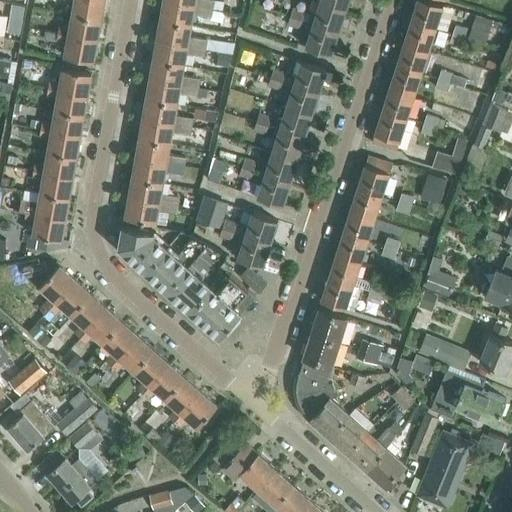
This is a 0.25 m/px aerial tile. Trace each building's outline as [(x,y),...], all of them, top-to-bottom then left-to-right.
[(72,13),(101,18),(104,0),(72,0),(74,0),(72,13)] [(167,0),(162,0),(160,19),(191,24),(193,13),(211,17),(213,8),(167,0)] [(167,0),(213,8),(213,6),(214,0),(167,0)] [(218,0),(214,0),(213,8),(223,9),(224,1),(218,0)] [(345,9),(320,0),(316,13),(312,12),(309,21),(338,31),(345,9)] [(320,0),(345,9),(347,0),(320,0)] [(417,0),(410,22),(435,30),(443,5),(426,0),(417,0)] [(12,3),(10,15),(23,17),(25,5),(12,3)] [(290,15),(302,19),(304,11),(292,7),(290,15)] [(211,17),(211,20),(223,22),(225,12),(213,9),(211,17)] [(59,25),(58,31),(57,32),(97,39),(101,18),(72,13),(69,27),(59,25)] [(302,19),(290,15),(287,25),(299,29),(302,19)] [(159,24),(156,39),(206,48),(219,50),(232,52),(234,43),(233,43),(189,35),(190,30),(191,24),(160,19),(159,24)] [(338,31),(309,21),(305,31),(310,33),(306,46),(330,54),(338,31)] [(403,46),(427,54),(435,30),(410,22),(403,46)] [(455,24),(452,33),(465,37),(468,28),(455,24)] [(471,26),(468,38),(485,44),(489,32),(471,26)] [(46,30),(44,38),(56,40),(56,39),(57,32),(46,30)] [(97,39),(57,32),(56,39),(67,41),(65,56),(93,61),(97,39)] [(450,41),(450,42),(462,46),(463,45),(465,37),(452,33),(450,41)] [(154,52),(153,57),(184,63),(185,57),(186,52),(205,56),(206,48),(156,39),(154,52)] [(395,69),(420,77),(427,54),(403,46),(395,69)] [(220,51),(217,64),(228,67),(229,65),(231,54),(220,51)] [(0,74),(9,77),(14,77),(17,61),(12,60),(0,57),(0,74)] [(153,57),(149,78),(199,86),(200,78),(193,76),(182,74),(184,63),(153,57)] [(488,59),(486,65),(495,68),(497,61),(488,59)] [(288,82),(318,92),(326,69),(301,61),(297,74),(291,73),(288,82)] [(49,79),(48,87),(87,94),(91,72),(62,67),(60,81),(49,79)] [(270,77),(282,80),(285,72),(273,68),(270,77)] [(387,93),(412,101),(420,77),(395,69),(387,93)] [(441,70),(438,78),(458,85),(461,76),(441,70)] [(282,80),(270,77),(267,86),(279,89),(282,80)] [(149,79),(146,98),(177,103),(179,92),(197,95),(206,97),(208,88),(199,86),(149,78),(149,79)] [(455,93),(458,85),(438,78),(435,86),(455,93)] [(0,80),(0,97),(9,99),(12,83),(0,80)] [(279,103),(287,106),(286,106),(311,114),(318,92),(288,82),(285,92),(283,92),(279,103)] [(57,96),(55,109),(84,114),(87,94),(48,87),(46,94),(57,96)] [(491,98),(511,107),(511,93),(497,87),(491,98)] [(380,117),(404,125),(412,101),(387,93),(380,117)] [(144,106),(142,117),(192,126),(193,117),(175,114),(175,112),(177,103),(146,98),(144,106)] [(468,114),(478,117),(483,103),(473,100),(468,114)] [(486,124),(499,128),(507,108),(494,103),(486,124)] [(277,118),(274,127),(304,137),(311,114),(286,106),(282,119),(277,118)] [(40,128),(80,135),(84,114),(55,109),(53,122),(42,120),(40,128)] [(206,109),(204,119),(215,121),(217,111),(206,109)] [(256,121),(268,125),(271,116),(259,112),(256,121)] [(424,122),(433,125),(443,128),(446,120),(439,118),(426,113),(424,122)] [(139,133),(139,137),(170,142),(170,139),(172,131),(190,134),(192,126),(142,117),(139,133)] [(404,125),(380,117),(372,141),(396,149),(404,125)] [(268,125),(256,121),(253,130),(265,134),(268,125)] [(433,125),(424,122),(421,130),(431,133),(433,125)] [(475,143),(484,147),(491,128),(482,124),(475,143)] [(276,139),(272,151),(297,159),(304,137),(274,127),(271,137),(276,139)] [(47,151),(76,156),(80,135),(40,128),(39,135),(50,137),(47,151)] [(433,165),(454,172),(467,145),(469,139),(458,136),(452,155),(437,150),(433,165)] [(139,137),(135,156),(185,164),(186,156),(168,153),(170,142),(139,137)] [(473,143),(468,156),(483,163),(487,153),(484,147),(475,143),(473,143)] [(33,169),(73,176),(76,156),(47,151),(45,164),(34,162),(33,169)] [(264,162),(260,172),(290,181),(297,159),(272,151),(268,164),(264,162)] [(360,179),(385,187),(392,163),(368,155),(360,179)] [(134,161),(132,176),(163,182),(165,171),(182,174),(181,180),(200,184),(201,180),(202,173),(202,170),(185,166),(185,164),(135,156),(134,161)] [(242,166),(253,170),(256,161),(244,157),(242,166)] [(226,161),(214,158),(207,179),(221,183),(223,178),(221,178),(226,161)] [(253,170),(242,166),(239,175),(250,179),(253,170)] [(40,192),(69,197),(73,176),(33,169),(32,177),(43,179),(40,192)] [(458,180),(471,184),(473,176),(461,171),(458,179),(458,180)] [(261,184),(257,196),(282,204),(290,181),(260,172),(257,182),(261,184)] [(435,175),(428,199),(429,199),(440,202),(447,179),(435,175)] [(2,176),(0,185),(8,186),(10,177),(2,176)] [(130,187),(128,196),(178,204),(179,196),(161,193),(163,182),(132,176),(130,187)] [(385,187),(360,179),(352,203),(377,211),(385,187)] [(0,206),(9,208),(5,204),(4,201),(4,197),(5,193),(7,192),(11,190),(12,188),(0,185),(0,206)] [(20,210),(25,211),(65,218),(69,197),(40,192),(38,204),(33,203),(34,201),(22,199),(20,210)] [(401,192),(398,201),(411,205),(413,196),(401,192)] [(128,196),(125,216),(156,221),(158,210),(181,214),(191,216),(194,207),(193,207),(189,206),(178,204),(128,196)] [(204,196),(197,218),(219,226),(227,203),(204,196)] [(398,201),(396,209),(408,213),(411,205),(398,201)] [(377,211),(352,203),(344,227),(369,235),(377,211)] [(65,218),(25,211),(24,218),(35,220),(33,234),(61,239),(65,218)] [(237,232),(270,243),(278,220),(253,211),(249,224),(241,222),(237,232)] [(376,229),(390,233),(393,221),(379,217),(376,229)] [(225,218),(222,227),(234,231),(237,222),(225,218)] [(146,270),(166,246),(154,235),(154,231),(124,225),(119,247),(146,270)] [(234,231),(222,227),(219,236),(231,240),(234,231)] [(369,235),(344,227),(337,251),(361,259),(369,235)] [(498,245),(502,235),(489,229),(485,240),(498,245)] [(270,243),(237,232),(234,242),(242,244),(238,258),(263,265),(270,243)] [(166,246),(146,270),(167,289),(206,243),(191,236),(185,244),(176,255),(166,246)] [(387,237),(384,246),(397,250),(400,241),(387,237)] [(206,243),(167,289),(191,310),(212,287),(211,286),(215,282),(218,286),(230,273),(220,264),(228,254),(206,243)] [(384,246),(382,254),(394,258),(397,250),(384,246)] [(361,259),(337,251),(329,275),(354,283),(361,259)] [(432,255),(427,272),(429,273),(425,286),(449,295),(455,276),(438,270),(442,258),(432,255)] [(511,256),(508,255),(501,271),(496,269),(485,296),(501,302),(501,304),(511,308),(511,256)] [(44,261),(22,267),(25,277),(47,272),(44,261)] [(50,296),(43,304),(39,308),(45,313),(49,309),(75,279),(59,264),(40,286),(50,296)] [(258,292),(266,283),(249,267),(241,276),(258,292)] [(212,287),(191,310),(219,336),(240,312),(233,306),(248,289),(230,273),(218,286),(215,282),(211,286),(212,287)] [(354,283),(329,275),(321,299),(346,307),(354,283)] [(75,279),(49,309),(54,314),(61,306),(72,315),(91,293),(75,279)] [(372,282),(369,290),(383,294),(385,286),(372,282)] [(367,298),(381,303),(383,294),(369,290),(367,298)] [(423,290),(418,306),(430,310),(435,294),(423,290)] [(91,293),(72,315),(81,324),(74,332),(80,337),(107,307),(91,293)] [(107,307),(80,337),(86,342),(93,334),(103,343),(122,321),(107,307)] [(311,332),(340,341),(348,317),(319,308),(311,332)] [(122,321),(103,343),(113,352),(106,360),(105,360),(100,366),(106,371),(111,365),(138,335),(122,321)] [(511,359),(511,342),(503,339),(507,329),(496,324),(492,334),(490,333),(478,363),(506,374),(511,359)] [(43,330),(36,338),(44,345),(51,338),(43,330)] [(340,341),(311,332),(303,356),(332,365),(340,341)] [(419,350),(463,368),(470,351),(466,350),(426,333),(419,350)] [(138,335),(111,365),(117,370),(124,362),(134,371),(154,349),(138,335)] [(363,337),(359,347),(380,354),(383,344),(363,337)] [(0,385),(0,361),(9,353),(0,342),(0,394),(5,391),(0,385)] [(359,347),(356,357),(377,363),(380,354),(359,347)] [(154,349),(134,371),(145,380),(138,388),(143,393),(169,363),(154,349)] [(74,356),(66,365),(76,373),(83,364),(74,356)] [(332,365),(303,356),(304,357),(298,376),(298,375),(295,384),(296,390),(296,397),(301,408),(310,418),(310,417),(312,418),(331,396),(335,392),(333,383),(327,381),(332,365)] [(395,370),(410,386),(413,377),(409,372),(413,359),(400,356),(395,370)] [(39,377),(27,362),(9,378),(21,393),(39,377)] [(156,390),(165,399),(185,377),(169,363),(143,393),(149,398),(156,390)] [(498,421),(507,399),(482,389),(485,380),(448,365),(431,407),(455,417),(460,405),(498,421)] [(364,386),(366,376),(352,371),(349,381),(364,386)] [(95,372),(87,381),(93,386),(101,377),(95,372)] [(174,421),(201,391),(185,377),(165,399),(176,408),(169,416),(174,421)] [(391,394),(404,408),(414,398),(401,385),(391,394)] [(25,391),(10,405),(16,412),(32,399),(25,391)] [(201,391),(174,421),(180,426),(188,418),(198,427),(217,405),(201,391)] [(331,396),(312,418),(311,419),(329,436),(350,413),(331,396)] [(28,449),(55,425),(32,399),(16,412),(19,415),(7,425),(28,449)] [(83,399),(76,406),(56,423),(67,434),(86,417),(94,411),(83,399)] [(423,454),(438,417),(426,412),(411,449),(423,454)] [(348,453),(358,441),(368,429),(350,413),(329,436),(348,453)] [(98,432),(88,420),(69,436),(79,448),(98,432)] [(358,441),(348,453),(366,469),(391,440),(396,434),(401,427),(394,420),(388,427),(387,426),(377,437),(368,429),(358,441)] [(152,428),(146,435),(154,443),(157,440),(161,435),(152,428)] [(161,435),(157,440),(166,449),(176,437),(167,429),(161,435)] [(439,506),(441,502),(447,504),(473,442),(444,430),(418,492),(427,496),(425,500),(439,506)] [(406,463),(395,453),(399,448),(391,440),(366,469),(386,486),(406,463)] [(141,441),(129,446),(134,459),(146,454),(141,441)] [(258,490),(277,469),(245,441),(222,468),(235,480),(240,474),(258,490)] [(71,500),(74,497),(81,505),(93,495),(86,487),(97,478),(79,457),(72,464),(66,457),(47,472),(71,500)] [(277,469),(258,490),(276,506),(295,485),(277,469)] [(207,473),(198,474),(199,484),(207,484),(207,473)] [(172,511),(176,508),(194,494),(185,485),(149,494),(153,509),(155,511),(172,511)] [(295,485),(276,506),(277,507),(272,511),(302,511),(313,501),(295,485)] [(195,494),(188,501),(197,511),(205,505),(195,494)] [(238,494),(223,510),(225,511),(237,511),(240,510),(246,502),(238,494)] [(325,511),(313,501),(302,511),(325,511)]
